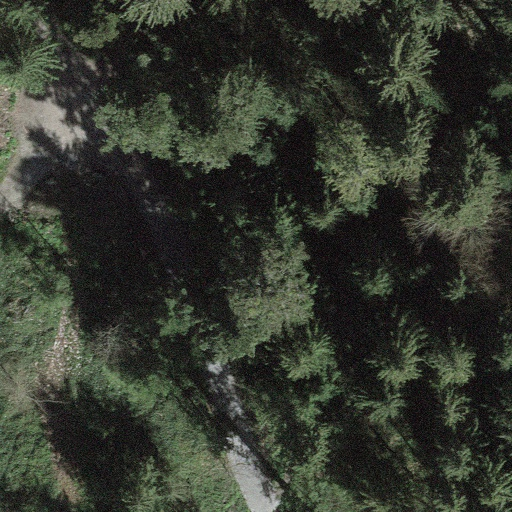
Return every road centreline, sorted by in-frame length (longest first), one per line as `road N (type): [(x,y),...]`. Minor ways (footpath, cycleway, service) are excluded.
road 1 (track): [(75,0),(170,341)]
road 2 (track): [(110,126),(0,216)]
